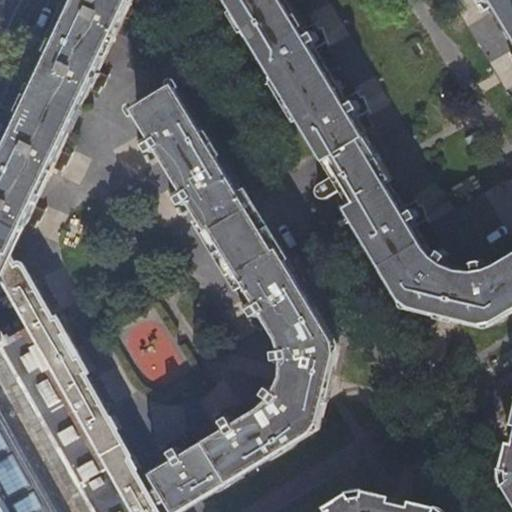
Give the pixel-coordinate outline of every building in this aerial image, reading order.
[(0,276),(9,292),(135,511),(432,511),(408,506),(393,502),(365,495),(352,499),(330,511),(168,511),(172,510),(174,511),(176,511),(182,511),(310,434),(321,423),(328,397),(332,381),(339,358),(336,340),(281,248),(276,251),(278,256),(241,278),(255,300),(242,307),(248,322),(251,321),(254,326),(266,319),(272,329),(279,341),(282,350),(282,351),(274,352),(275,361),(283,360),(283,369),(283,370),(282,377),(279,385),(274,393),(268,388),(262,395),(268,400),(261,406),(240,420),(233,408),(219,414),(220,416),(214,420),(222,432),(188,452),(181,440),(167,445),(168,448),(162,451),(169,463),(155,472),(154,478),(160,489),(149,495),(137,473),(140,471),(131,455),(117,430),(120,429),(113,416),(110,417),(103,404),(111,400),(100,380),(92,385),(86,373),(89,372),(58,318),(56,319),(50,308),(57,303),(47,284),(39,289),(24,263),(18,263),(12,254),(27,223),(35,206),(53,169),(60,152),(69,135),(93,83),(101,67),(119,28),(127,12),(132,0),(75,0),(69,13),(46,63),(22,112),(18,122),(10,139),(0,159),(0,276)] [(227,0),(322,157),(331,159),(361,141),(363,133),(355,119),(370,111),(363,97),(360,99),(356,93),(344,100),(284,0),(227,0)] [(511,0),(472,0),(476,8),(479,6),(483,12),(495,4),(511,32),(511,54),(508,57),(511,65),(511,254),(495,265),(489,268),(485,269),(481,270),(476,270),(474,271),(467,270),(460,269),(453,267),(447,263),(445,262),(441,259),(438,256),(436,255),(432,249),(417,226),(431,218),(424,204),(421,205),(417,200),(405,207),(392,187),(383,186),(357,202),(347,208),(402,300),(413,309),(440,316),(454,319),(481,325),(495,322),(511,312),(511,0)] [(127,12),(119,28),(127,32),(129,26),(132,27),(137,16),(127,12)] [(101,67),(93,83),(100,87),(103,81),(106,82),(111,71),(101,67)] [(138,107),(136,114),(206,229),(213,230),(245,211),(247,205),(248,203),(179,89),(172,87),(138,107)] [(331,159),(340,174),(321,185),(318,188),(318,193),(320,198),(324,200),(330,199),(348,188),(357,202),(383,186),(392,181),(366,138),(361,141),(331,159)] [(60,152),(53,169),(60,172),(63,166),(66,167),(71,156),(60,152)] [(245,211),(213,230),(241,278),(278,256),(276,251),(247,205),(245,211)] [(35,206),(27,223),(34,226),(37,220),(40,222),(45,211),(35,206)] [(441,259),(445,262),(450,256),(443,250),(438,256),(441,259)] [(481,270),(485,269),(483,261),(474,262),(476,270),(481,270)] [(0,296),(9,292),(0,276),(0,296)] [(0,332),(5,342),(101,511),(135,511),(9,292),(0,296),(0,332)] [(0,344),(5,342),(0,332),(0,511),(58,511),(0,409),(0,344)]
